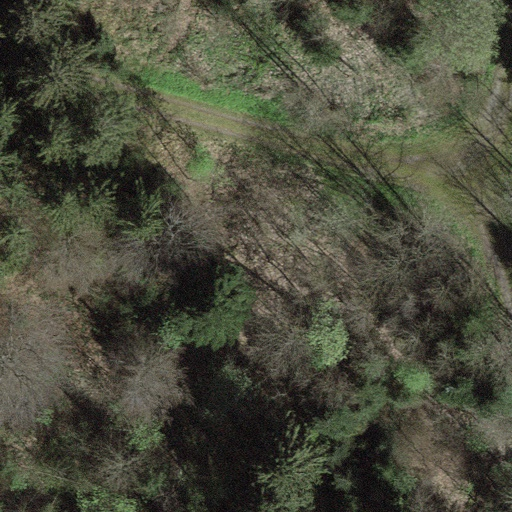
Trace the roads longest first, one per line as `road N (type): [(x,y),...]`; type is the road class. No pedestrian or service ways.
road 1 (track): [(470,179),(0,56)]
road 2 (track): [(506,0),(470,179),(511,339)]
